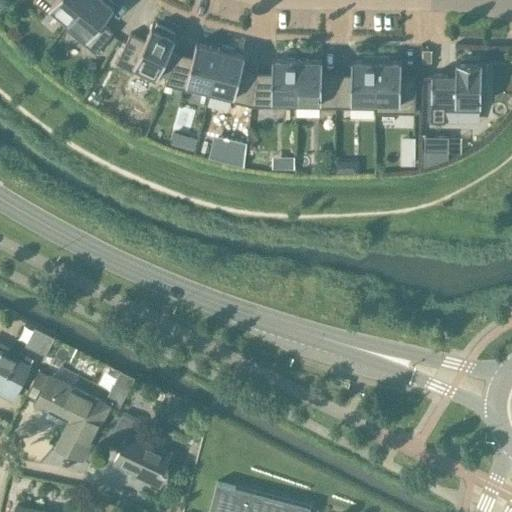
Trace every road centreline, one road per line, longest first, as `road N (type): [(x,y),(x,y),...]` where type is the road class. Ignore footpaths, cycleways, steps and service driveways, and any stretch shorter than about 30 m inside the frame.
road 1 (secondary): [(340,344),(156,280),(0,198)]
road 2 (secondary): [(340,344),(496,412)]
road 3 (secondary): [(505,376),(340,344)]
